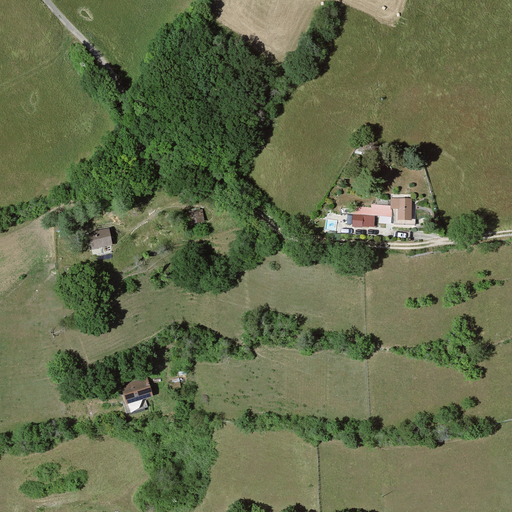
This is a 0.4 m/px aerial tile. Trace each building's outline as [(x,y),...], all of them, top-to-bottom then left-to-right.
[(392,214),(392,204),(354,204),(354,214),(392,214)] [(401,205),(402,225),(414,225),(413,205),(401,205)] [(189,216),(191,226),(204,224),(202,214),(189,216)] [(355,215),(355,226),(377,226),(377,215),(355,215)] [(111,234),(93,237),(95,250),(113,247),(111,234)] [(146,383),(125,391),(130,405),(151,397),(146,383)]
